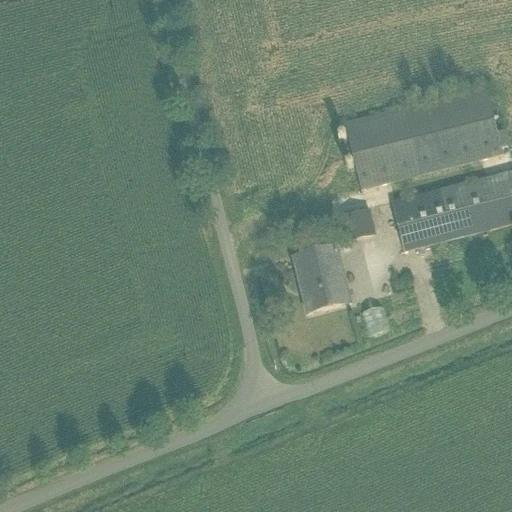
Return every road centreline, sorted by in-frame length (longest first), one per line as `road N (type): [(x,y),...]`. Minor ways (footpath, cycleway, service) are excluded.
road 1 (unclassified): [(262,406),(160,0)]
road 2 (unclassified): [(262,406),(511,307)]
road 3 (unclassified): [(17,511),(262,406)]
